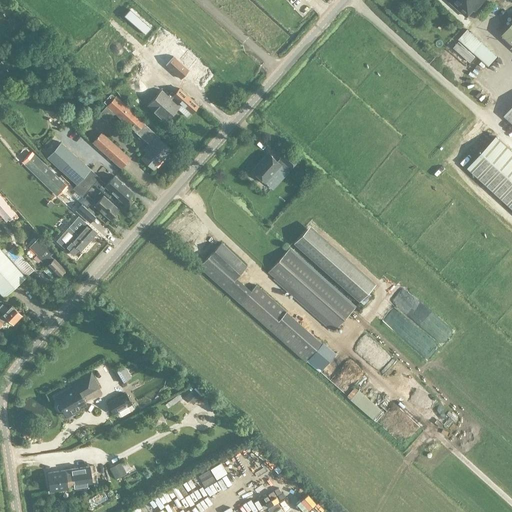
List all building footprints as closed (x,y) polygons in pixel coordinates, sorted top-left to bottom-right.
[(475,13),(486,0),(446,0),(466,18),(472,11),(475,13)] [(511,0),(504,0),(501,4),(511,14),(511,0)] [(511,22),(501,34),(511,43),(511,22)] [(458,39),(474,53),(489,66),(497,57),(467,29),(458,39)] [(171,39),(156,56),(165,65),(180,79),(196,61),(171,39)] [(147,105),(145,108),(148,111),(150,108),(165,121),(177,109),(185,117),(196,104),(178,88),(175,92),(166,84),(147,105)] [(143,149),(144,150),(143,151),(145,153),(140,158),(153,169),(170,150),(156,137),(157,135),(144,123),(145,122),(116,95),(115,97),(111,93),(103,101),(107,105),(98,114),(107,122),(114,113),(139,136),(137,137),(144,143),(145,141),(148,144),(143,149)] [(121,168),(130,158),(101,131),(91,142),(121,168)] [(511,150),(496,136),(468,167),(511,207),(511,150)] [(77,184),(72,189),(81,197),(92,185),(97,179),(99,177),(60,142),(47,157),(77,184)] [(277,161),(267,152),(251,170),(264,182),(280,164),(287,170),(296,159),(286,150),(277,161)] [(57,196),(65,187),(37,162),(40,159),(31,151),(21,163),(57,196)] [(266,182),(272,187),(281,177),(275,172),(266,182)] [(112,193),(123,203),(132,193),(114,177),(105,186),(97,179),(92,185),(99,192),(101,191),(108,198),(112,193)] [(511,207),(492,190),(487,195),(511,217),(511,207)] [(17,217),(19,216),(17,213),(17,212),(2,195),(0,192),(0,214),(6,222),(14,214),(17,217)] [(93,206),(109,219),(118,209),(102,195),(93,206)] [(73,210),(87,222),(93,215),(79,203),(73,210)] [(81,220),(74,227),(78,230),(70,239),(69,238),(62,246),(72,255),(78,249),(80,250),(95,233),(85,223),(81,220)] [(305,229),(293,242),(360,300),(372,287),(305,229)] [(53,252),(38,237),(29,247),(36,254),(33,257),(36,260),(39,258),(57,277),(64,270),(50,255),(53,252)] [(198,266),(228,293),(305,362),(322,343),(256,284),(250,290),(236,277),(246,265),(221,242),(198,266)] [(25,277),(0,248),(0,293),(3,296),(25,277)] [(334,331),(355,307),(289,248),(267,272),(334,331)] [(12,324),(21,315),(11,305),(7,309),(1,304),(0,305),(0,310),(3,314),(0,316),(0,326),(7,319),(12,324)] [(129,378),(123,367),(115,373),(121,383),(129,378)] [(76,388),(67,393),(66,392),(56,398),(60,404),(58,405),(58,407),(60,411),(62,411),(64,410),(64,411),(70,408),(72,412),(73,411),(75,411),(79,409),(79,408),(86,404),(82,398),(99,388),(91,373),(73,384),(76,388)] [(358,386),(350,395),(374,417),(382,408),(358,386)] [(184,395),(193,404),(201,396),(192,387),(184,395)] [(109,403),(115,414),(132,404),(126,393),(109,403)] [(144,454),(146,464),(165,460),(162,450),(144,454)] [(109,468),(115,479),(125,473),(119,462),(109,468)] [(50,490),(92,485),(89,466),(47,472),(50,490)] [(93,506),(109,497),(105,490),(89,499),(93,506)] [(299,498),(302,502),(298,504),(303,511),(316,503),(309,492),(299,498)]
